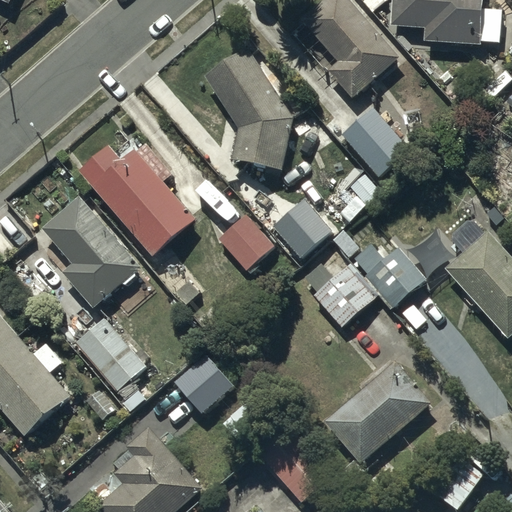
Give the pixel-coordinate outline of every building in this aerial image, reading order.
[(348,0),(327,0),(301,22),(338,64),(328,73),(352,102),(400,61),(348,0)] [(393,0),(392,28),(426,30),(425,44),(482,48),(485,0),(393,0)] [(283,172),(293,119),(249,52),(206,80),(239,131),(232,161),(283,172)] [(376,111),(343,137),(380,184),(413,158),(376,111)] [(144,149),(135,139),(116,156),(110,149),(80,175),(154,259),(197,222),(164,185),(174,177),(147,147),(144,149)] [(79,198),(42,232),(73,266),(62,275),(95,311),(123,286),(125,288),(137,278),(135,274),(142,268),(79,198)] [(306,203),(275,229),(302,261),(333,235),(306,203)] [(248,217),(220,241),(247,273),(275,249),(248,217)] [(464,255),(446,271),(509,342),(511,339),(511,259),(489,233),(486,235),(472,219),(450,239),(464,255)] [(350,270),(301,311),(326,341),(341,329),(343,331),(380,300),(390,312),(427,281),(401,249),(365,279),(360,273),(355,277),(350,270)] [(0,316),(0,411),(1,411),(25,438),(70,398),(0,316)] [(105,320),(76,346),(125,402),(138,392),(130,383),(147,368),(105,320)] [(237,388),(209,356),(178,384),(206,415),(237,388)] [(362,466),(432,406),(397,364),(326,424),(362,466)] [(101,391),(86,403),(102,423),(117,410),(101,391)] [(292,429),(260,457),(302,506),(334,478),(292,429)] [(123,486),(98,508),(101,511),(180,511),(203,492),(150,430),(125,452),(128,455),(115,466),(120,471),(114,476),(123,486)] [(75,472),(85,485),(108,466),(98,453),(75,472)] [(457,511),(458,511),(484,477),(454,455),(428,491),(457,511)] [(354,463),(339,475),(370,511),(393,493),(382,479),(374,486),(354,463)]
